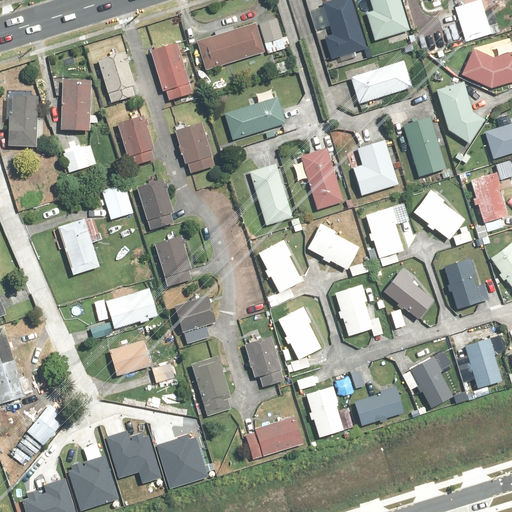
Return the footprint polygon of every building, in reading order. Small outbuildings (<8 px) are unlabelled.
[(365,52),(350,0),(337,0),(321,5),(330,35),(321,37),(329,62),(365,52)] [(407,33),(396,0),(366,0),(370,12),(362,14),(371,43),(407,33)] [(480,0),(464,0),(451,4),(462,44),(491,35),(480,0)] [(257,25),(266,55),(284,50),(275,19),(257,25)] [(253,24),(194,42),(203,73),(262,55),(253,24)] [(147,53),(162,106),(191,97),(175,45),(147,53)] [(457,79),(490,91),(511,84),(511,53),(494,59),(468,49),(457,79)] [(123,54),(95,62),(108,106),(136,98),(123,54)] [(399,59),(347,74),(356,105),(408,90),(399,59)] [(58,81),(57,135),(87,136),(89,82),(58,81)] [(461,83),(434,91),(446,132),(469,148),(487,122),(468,110),(461,83)] [(6,97),(5,150),(35,151),(36,98),(6,97)] [(222,114),(230,142),(284,126),(276,98),(222,114)] [(142,114),(112,123),(126,170),(155,161),(142,114)] [(429,119),(400,128),(416,181),(445,173),(429,119)] [(201,122),(172,130),(185,176),(214,168),(201,122)] [(511,123),(482,133),(491,161),(511,154),(511,123)] [(348,171),(356,198),(396,186),(383,141),(355,149),(361,168),(348,171)] [(89,145),(61,154),(68,175),(96,166),(89,145)] [(326,150),(297,159),(313,214),(343,205),(326,150)] [(462,157),(457,153),(454,157),(466,165),(472,157),(465,152),(462,157)] [(275,163),(247,171),(264,228),(292,220),(275,163)] [(495,172),(466,182),(485,235),(503,229),(500,221),(511,217),(495,172)] [(162,180),(132,190),(146,234),(176,225),(162,180)] [(122,184),(100,191),(109,221),(132,214),(122,184)] [(427,192),(410,215),(448,243),(465,220),(427,192)] [(393,208),(362,217),(376,262),(402,254),(394,228),(398,227),(393,208)] [(55,229),(69,277),(97,269),(83,220),(55,229)] [(316,225),(303,250),(345,272),(358,247),(316,225)] [(179,237),(151,246),(164,289),(192,281),(179,237)] [(281,242),(256,255),(277,297),(302,284),(281,242)] [(511,244),(511,243),(487,260),(511,295),(511,244)] [(468,259),(440,267),(454,313),(489,303),(483,282),(476,285),(468,259)] [(398,271),(379,295),(417,324),(436,299),(398,271)] [(100,302),(109,331),(156,316),(148,287),(100,302)] [(359,288),(332,296),(346,340),(373,332),(359,288)] [(206,295),(171,305),(184,347),(210,339),(207,327),(215,325),(206,295)] [(301,308),(275,321),(296,363),(322,350),(301,308)] [(4,328),(0,329),(0,410),(26,403),(4,328)] [(270,334),(240,343),(251,383),(258,381),(261,391),(284,384),(270,334)] [(490,338),(460,347),(463,356),(455,358),(463,385),(472,382),(475,392),(504,383),(490,338)] [(141,343),(107,353),(115,378),(149,367),(141,343)] [(433,356),(398,376),(408,393),(416,389),(430,413),(457,397),(433,356)] [(216,360),(187,369),(202,418),(231,409),(216,360)] [(149,371),(154,386),(175,380),(171,365),(149,371)] [(360,370),(350,373),(355,389),(364,386),(360,370)] [(295,381),(298,390),(315,384),(313,375),(295,381)] [(393,387),(351,401),(360,428),(403,414),(393,387)] [(329,388),(302,396),(315,441),(342,433),(329,388)] [(48,406),(24,433),(40,447),(64,419),(48,406)] [(292,418),(242,432),(251,461),(300,447),(292,418)] [(126,429),(107,435),(120,475),(137,469),(142,483),(162,477),(148,432),(129,438),(126,429)] [(189,433),(155,443),(168,488),(209,476),(197,435),(190,437),(189,433)] [(70,469),(81,509),(119,497),(106,453),(71,464),(73,469),(70,469)] [(24,498),(28,511),(76,511),(66,475),(43,482),(46,490),(39,492),(38,488),(26,492),(27,497),(24,498)]
